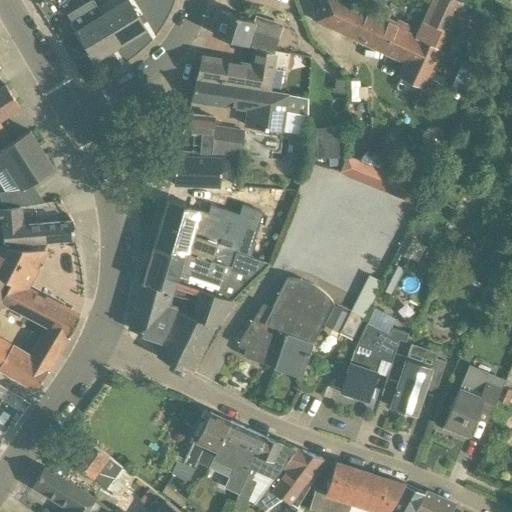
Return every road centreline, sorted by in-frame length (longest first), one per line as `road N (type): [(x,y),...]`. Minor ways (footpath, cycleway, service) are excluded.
road 1 (residential): [(492,511),(302,439),(95,340)]
road 2 (residential): [(95,340),(111,293),(116,230),(94,148),(76,115)]
road 3 (residential): [(76,115),(172,53),(198,0)]
road 4 (residential): [(0,479),(95,340)]
road 5 (residential): [(76,115),(4,0)]
